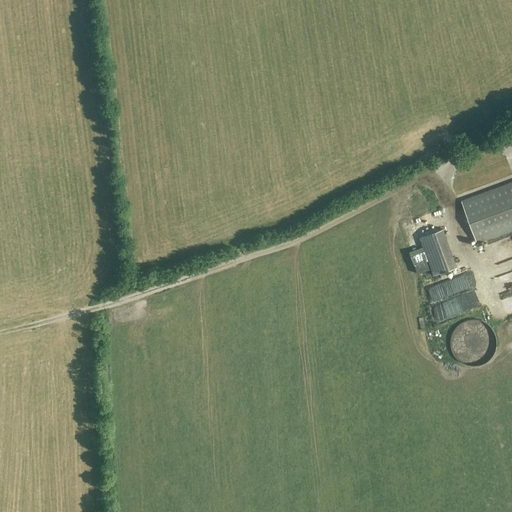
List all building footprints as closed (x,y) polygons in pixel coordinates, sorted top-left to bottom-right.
[(511,183),(462,202),(478,243),(511,230),(511,183)] [(442,229),(419,237),(434,276),(457,267),(442,229)] [(410,252),(417,274),(429,270),(421,248),(410,252)] [(511,269),(501,273),(506,286),(511,284),(511,269)] [(495,350),(496,348),(496,346),(496,344),(496,342),(496,340),(496,338),(496,336),(495,335),(494,333),(493,331),(492,329),(491,328),(490,326),(488,325),(486,324),(485,323),(483,322),(481,321),(479,320),(477,320),(475,320),(473,320),(471,320),(469,320),(467,321),(465,321),(464,322),(462,323),(460,324),(459,325),(457,327),(456,328),(455,330),(454,331),(453,333),(452,335),(451,337),(451,339),(451,341),(451,343),(451,345),(451,347),(451,349),(452,351),(453,352),(454,354),(455,356),(456,357),(458,359),(459,360),(461,361),(462,362),(464,363),(466,364),(468,365),(470,365),(472,365),(474,365),(476,365),(478,365),(480,365),(482,364),(483,363),(485,362),(487,361),(488,360),(490,359),(491,357),(492,355),(493,354),(494,352),(495,350)]
